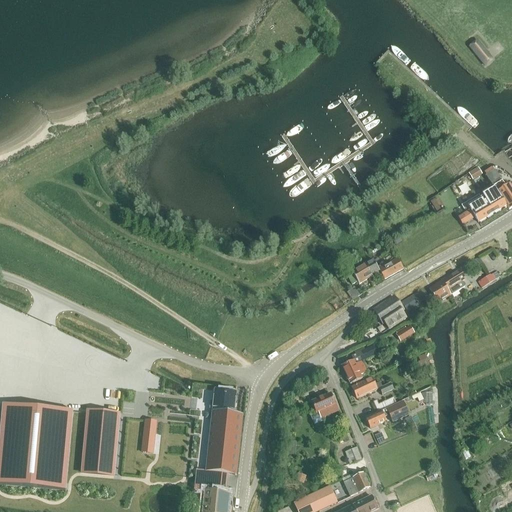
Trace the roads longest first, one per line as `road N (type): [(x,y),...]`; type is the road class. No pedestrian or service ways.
road 1 (track): [(0,191),(51,181),(208,250),(257,263),(365,196)]
road 2 (track): [(266,379),(122,283),(0,218)]
road 3 (unclassified): [(263,387),(237,372),(191,363),(0,272)]
road 4 (unclassified): [(243,499),(253,489),(278,390),(327,356)]
road 5 (tertiary): [(362,309),(511,220)]
road 6 (unclassified): [(389,511),(327,356)]
road 7 (tertiary): [(263,387),(284,362),(362,309)]
